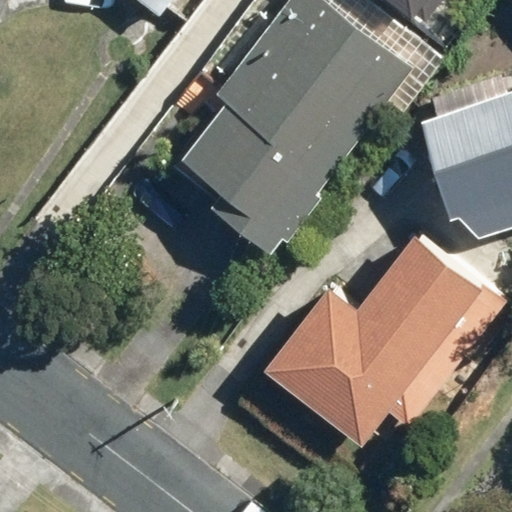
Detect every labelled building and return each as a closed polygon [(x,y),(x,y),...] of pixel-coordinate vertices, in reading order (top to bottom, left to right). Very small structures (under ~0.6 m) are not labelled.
[(137,0),(158,15),(169,0),(137,0)] [(203,201),(265,251),(417,65),(336,0),(288,0),(208,98),(217,105),(174,157),(214,188),(203,201)] [(379,0),(404,19),(418,0),(379,0)] [(511,0),(511,88),(414,119),(446,220),(465,214),(473,237),(511,224),(511,0)] [(322,279),(255,367),(358,445),(448,327),(472,346),(508,300),(414,229),(356,305),(322,279)]
